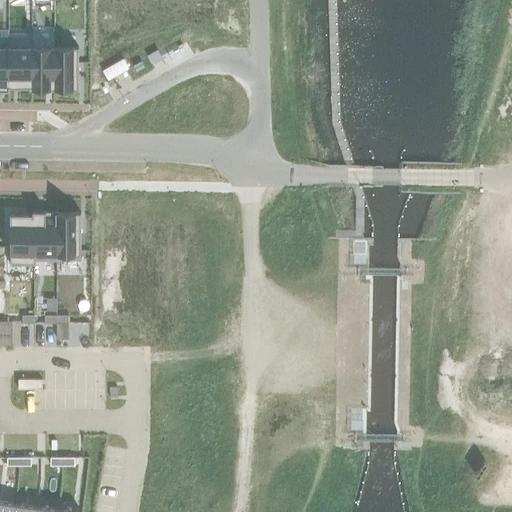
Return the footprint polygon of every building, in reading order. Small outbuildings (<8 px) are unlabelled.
[(7,43),(7,91),(9,91),(9,88),(30,88),(30,90),(31,90),(31,47),(9,47),(9,43),(7,43)] [(31,47),(31,90),(54,90),(54,47),(31,47)] [(54,47),(54,90),(78,90),(78,47),(54,47)] [(105,68),(110,78),(132,67),(127,57),(105,68)] [(9,214),(9,265),(33,265),(33,211),(32,214),(9,214)] [(33,211),(33,265),(35,265),(35,260),(57,260),(57,211),(33,211)] [(57,211),(57,260),(80,260),(80,212),(57,212),(57,211)] [(45,315),(45,323),(57,323),(57,315),(45,315)] [(57,315),(57,323),(68,323),(68,315),(57,315)] [(22,324),(34,324),(34,316),(22,316),(22,324)] [(57,323),(57,339),(68,339),(68,323),(57,323)] [(19,459),(7,459),(7,467),(19,467),(19,459)] [(19,467),(31,467),(31,459),(19,459),(19,467)] [(62,459),(50,459),(50,467),(62,467),(62,459)] [(13,511),(15,504),(0,501),(0,511),(13,511)]
